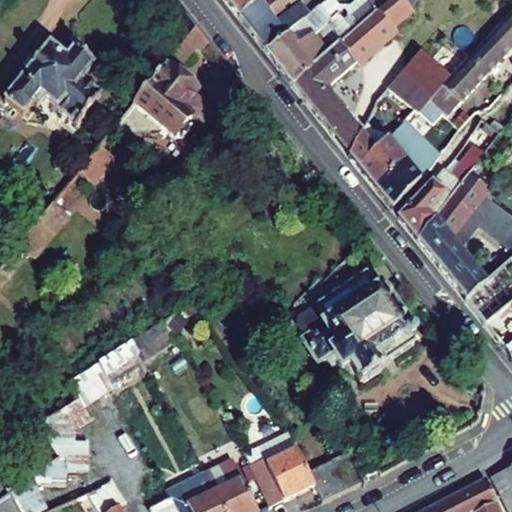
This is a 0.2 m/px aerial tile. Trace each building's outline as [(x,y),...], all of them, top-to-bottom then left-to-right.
[(262,0),(227,0),(226,1),(240,18),(262,0)] [(267,54),(289,35),(310,17),(296,0),(262,0),(240,18),(267,54)] [(339,15),(332,21),(321,7),(310,17),(289,35),(267,54),(294,89),(348,40),(393,0),(373,0),(371,2),(369,0),(367,0),(347,17),(351,22),(347,25),(339,15)] [(356,0),(349,7),(339,7),(333,0),(329,0),(321,7),(332,21),(339,15),(347,25),(351,22),(347,17),(367,0),(369,0),(371,2),(373,0),(356,0)] [(393,0),(348,40),(366,60),(396,34),(390,29),(410,12),(399,0),(393,0)] [(511,0),(456,0),(413,47),(421,54),(408,68),(438,95),(469,62),(495,34),(511,15),(511,0)] [(511,15),(495,34),(511,49),(511,15)] [(133,107),(174,140),(176,138),(176,139),(183,138),(191,128),(190,121),(189,121),(198,111),(197,101),(193,98),(198,92),(172,72),(175,70),(179,69),(195,51),(199,55),(207,45),(195,30),(169,62),(169,63),(133,107)] [(469,62),(486,79),(511,51),(511,49),(495,34),(469,62)] [(329,93),(357,68),(360,65),(366,60),(348,40),(294,89),(332,137),(347,124),(350,118),(347,115),(329,93)] [(37,109),(44,101),(76,126),(100,96),(82,81),(93,68),(73,51),(66,60),(49,47),(4,103),(22,118),(32,106),(37,109)] [(442,117),(446,121),(486,79),(469,62),(438,95),(419,115),(432,127),(442,117)] [(387,91),(417,116),(419,115),(438,95),(408,68),(387,91)] [(332,137),(350,159),(363,134),(350,118),(347,124),(332,137)] [(438,160),(404,124),(390,138),(387,142),(403,161),(375,190),(392,212),(421,182),(427,176),(431,170),(438,160)] [(390,138),(384,130),(379,129),(373,134),(366,126),(363,134),(350,159),(375,190),(403,161),(387,142),(390,138)] [(480,132),(490,140),(495,133),(485,126),(480,132)] [(484,156),(474,148),(460,167),(451,180),(443,173),(399,220),(417,243),(468,176),(484,156)] [(78,175),(92,187),(114,160),(100,149),(78,175)] [(487,283),(459,250),(478,226),(511,251),(511,219),(486,197),(489,192),(468,176),(417,243),(465,302),(487,283)] [(34,259),(68,218),(53,206),(19,247),(34,259)] [(511,261),(487,283),(465,302),(484,326),(511,303),(511,261)] [(303,343),(319,368),(328,362),(332,368),(339,364),(343,370),(345,371),(351,367),(362,383),(366,384),(382,373),(383,369),(382,368),(377,360),(411,337),(379,290),(377,291),(367,276),(364,276),(316,308),(321,317),(305,328),(312,338),(303,343)] [(511,303),(484,326),(498,343),(511,331),(511,356),(510,358),(511,360),(511,303)] [(169,331),(178,337),(188,324),(179,318),(169,331)] [(142,364),(143,365),(175,345),(163,325),(131,345),(142,364)] [(382,368),(414,347),(414,341),(411,337),(377,360),(382,368)] [(511,356),(511,343),(503,350),(510,358),(511,356)] [(100,365),(110,385),(142,364),(131,345),(100,365)] [(83,376),(99,400),(113,391),(110,385),(100,365),(83,376)] [(77,402),(78,402),(84,409),(99,400),(83,376),(67,386),(77,402)] [(77,402),(66,409),(74,430),(79,431),(93,422),(84,409),(78,402),(77,402)] [(58,460),(88,461),(88,443),(75,444),(74,430),(66,409),(37,428),(58,460)] [(266,468),(296,453),(288,435),(243,457),(248,469),(263,461),(266,468)] [(248,469),(269,510),(314,488),(307,474),(296,453),(266,468),(263,461),(248,469)] [(322,504),(366,484),(351,453),(307,474),(314,488),(322,504)] [(66,488),(66,473),(88,473),(88,461),(58,460),(32,477),(37,488),(66,488)] [(205,477),(222,511),(256,511),(233,464),(205,477)] [(365,479),(377,473),(373,464),(361,470),(365,479)] [(511,511),(511,467),(509,469),(510,470),(490,480),(506,511),(511,511)] [(222,511),(205,477),(204,475),(166,494),(169,501),(174,511),(222,511)] [(16,511),(19,511),(43,502),(37,488),(32,477),(6,493),(16,511)] [(498,511),(495,505),(496,504),(485,481),(427,511),(498,511)] [(0,511),(16,511),(6,493),(0,482),(0,511)] [(86,499),(94,511),(118,495),(111,483),(95,495),(86,499)] [(122,511),(121,509),(126,506),(118,495),(94,511),(122,511)] [(94,511),(86,499),(77,503),(82,511),(94,511)] [(148,511),(174,511),(169,501),(148,511)] [(47,511),(43,502),(19,511),(47,511)]
